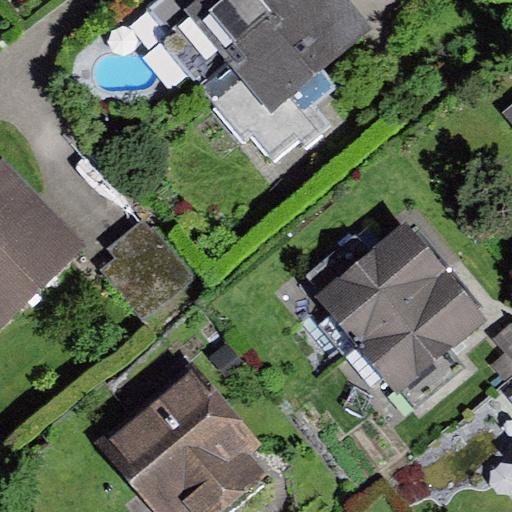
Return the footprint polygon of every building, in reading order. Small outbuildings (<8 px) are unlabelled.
[(316,0),(161,0),(149,10),(174,41),(164,50),(198,91),(316,0)] [(373,46),(337,0),(316,0),(198,91),(243,153),(252,145),(270,169),(321,130),(307,111),(329,94),(322,84),(373,46)] [(511,111),(498,123),(511,140),(511,111)] [(0,330),(76,258),(0,177),(0,330)] [(194,277),(143,217),(105,248),(118,263),(107,272),(145,318),(194,277)] [(309,307),(357,362),(447,288),(405,238),(367,269),(349,246),(311,276),(326,294),(309,307)] [(484,331),(447,288),(357,362),(395,405),(403,399),(418,416),(465,376),(451,359),(484,331)] [(492,367),(505,380),(511,373),(511,323),(493,340),(506,355),(492,367)] [(228,344),(211,358),(228,378),(245,364),(228,344)] [(191,367),(99,446),(155,511),(238,511),(253,499),(232,475),(263,449),(191,367)]
